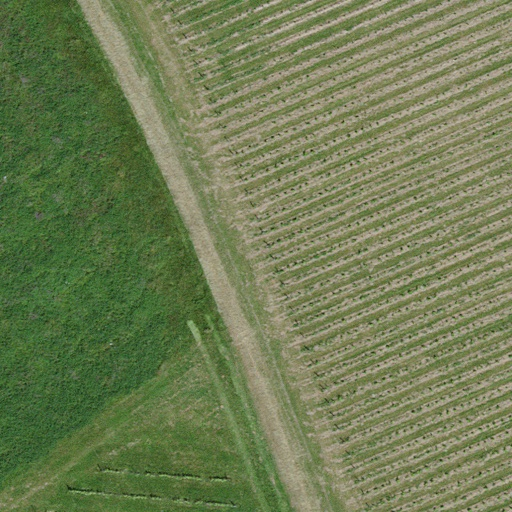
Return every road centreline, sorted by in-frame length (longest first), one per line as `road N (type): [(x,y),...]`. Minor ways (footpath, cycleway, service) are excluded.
road 1 (track): [(61,0),(129,121),(271,511)]
road 2 (track): [(0,502),(215,347)]
